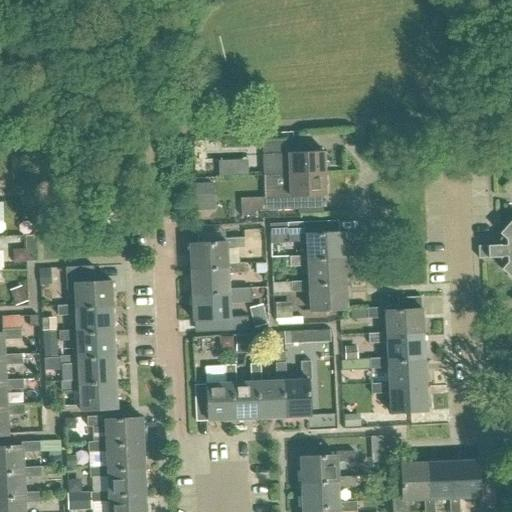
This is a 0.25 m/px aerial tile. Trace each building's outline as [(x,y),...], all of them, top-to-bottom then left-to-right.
[(299,140),(260,142),(262,176),(287,175),(323,173),(322,151),(299,152),(299,140)] [(215,160),(216,176),(245,174),(244,158),(215,160)] [(323,173),(287,175),(288,197),(239,199),(240,217),(257,216),(257,211),(302,209),(302,197),(324,196),(323,173)] [(195,209),(212,208),(211,183),(194,183),(195,209)] [(511,220),(498,235),(506,241),(506,245),(478,246),(479,258),(507,257),(507,262),(500,270),(511,280),(511,220)] [(308,261),(344,259),(342,233),(307,235),(307,231),(287,232),(288,243),(306,242),(307,257),(308,257),(308,261)] [(224,243),(188,245),(190,270),(227,268),(227,265),(227,251),(244,250),(243,239),(224,240),(224,243)] [(345,284),(344,259),(308,261),(308,257),(307,257),(288,258),(289,268),(307,267),(308,283),(309,283),(309,286),(345,284)] [(227,268),(190,270),(191,295),(228,293),(228,291),(229,291),(228,275),(245,274),(244,264),(227,265),(227,268)] [(76,309),(113,307),(112,281),(85,282),(84,266),(66,267),(67,290),(75,290),(75,305),(76,305),(76,309)] [(309,283),(308,283),(290,284),(291,294),(309,293),(310,312),(347,310),(345,284),(309,286),(309,283)] [(228,293),(191,295),(193,321),(197,321),(197,332),(248,329),(247,316),(246,316),(230,317),(229,301),(246,300),(246,290),(229,291),(228,291),(228,293)] [(419,298),(395,300),(396,311),(385,311),(385,308),(367,309),(367,320),(384,319),(385,334),(386,334),(386,337),(423,335),(421,309),(420,309),(419,298)] [(114,332),(113,307),(76,309),(76,305),(75,305),(58,306),(58,315),(76,315),(76,329),(77,329),(77,334),(114,332)] [(250,310),(255,328),(268,324),(262,306),(250,310)] [(37,316),(29,316),(29,327),(37,327),(37,316)] [(0,358),(5,358),(4,355),(4,339),(21,338),(21,328),(2,329),(3,332),(0,332),(0,358)] [(115,358),(114,332),(77,334),(77,329),(76,329),(59,330),(59,341),(77,340),(78,355),(79,359),(115,358)] [(285,340),(327,340),(327,331),(285,331),(285,340)] [(424,360),(423,335),(386,337),(386,334),(385,334),(368,335),(369,345),(386,344),(387,359),(388,359),(388,362),(424,360)] [(257,353),(256,338),(236,338),(236,353),(257,353)] [(4,355),(5,358),(0,358),(0,382),(6,383),(6,379),(5,365),(22,364),(22,354),(4,355)] [(117,383),(115,358),(79,359),(78,355),(60,356),(60,366),(78,365),(79,380),(80,385),(117,383)] [(426,385),(424,360),(388,362),(388,359),(387,359),(370,360),(370,370),(388,369),(389,385),(389,387),(426,385)] [(286,381),(282,381),(284,418),(310,417),(308,381),(312,381),(311,362),(301,362),(302,380),(286,381)] [(262,382),(257,383),(259,419),(284,418),(282,381),(286,381),(285,363),(276,364),(276,381),(262,382)] [(262,382),(261,373),(261,364),(251,365),(252,382),(235,383),(235,384),(232,384),(234,421),(259,419),(257,383),(262,382)] [(196,423),(234,421),(232,384),(235,384),(235,383),(234,366),(225,366),(226,384),(206,385),(194,386),(196,423)] [(6,379),(6,383),(0,382),(0,409),(7,409),(7,405),(6,390),(24,389),(23,378),(6,379)] [(79,380),(61,381),(62,392),(79,391),(80,411),(118,409),(117,383),(80,385),(79,380)] [(389,385),(371,386),(371,396),(389,395),(390,413),(427,411),(426,385),(389,387),(389,385)] [(7,409),(0,409),(0,434),(8,434),(7,416),(25,415),(25,404),(7,405),(7,409)] [(106,417),(87,418),(87,427),(106,426),(106,441),(107,441),(107,446),(143,444),(142,418),(106,420),(106,417)] [(144,469),(143,444),(107,446),(107,441),(106,441),(88,442),(88,453),(107,452),(107,466),(108,466),(108,471),(144,469)] [(0,470),(24,470),(24,467),(23,452),(41,451),(40,442),(21,443),(22,446),(0,446),(0,470)] [(337,476),(336,461),(355,460),(355,451),(335,452),(335,456),(300,457),(301,483),(337,482),(337,476)] [(60,457),(47,457),(47,466),(60,465),(60,457)] [(449,498),(449,499),(449,511),(459,511),(459,499),(479,498),(477,460),(451,462),(453,498),(449,498)] [(451,462),(426,463),(428,499),(424,499),(424,500),(424,511),(434,511),(434,500),(449,499),(449,498),(453,498),(451,462)] [(426,463),(401,464),(402,500),(392,500),(392,511),(409,511),(409,501),(424,500),(424,499),(428,499),(426,463)] [(146,494),(144,469),(108,471),(108,466),(107,466),(89,467),(89,478),(108,477),(108,491),(109,491),(109,496),(146,494)] [(24,467),(24,470),(0,470),(0,496),(26,495),(26,493),(25,477),(42,476),(41,467),(24,467)] [(338,502),(338,487),(356,486),(355,476),(337,476),(337,482),(301,483),(302,508),(338,507),(338,502)] [(146,511),(146,494),(109,496),(109,491),(108,491),(90,492),(90,502),(109,501),(109,511),(146,511)] [(26,511),(26,503),(43,502),(43,492),(26,493),(26,495),(0,496),(0,511),(26,511)] [(338,507),(302,508),(302,511),(338,511),(339,511),(357,511),(356,501),(338,502),(338,507)]
